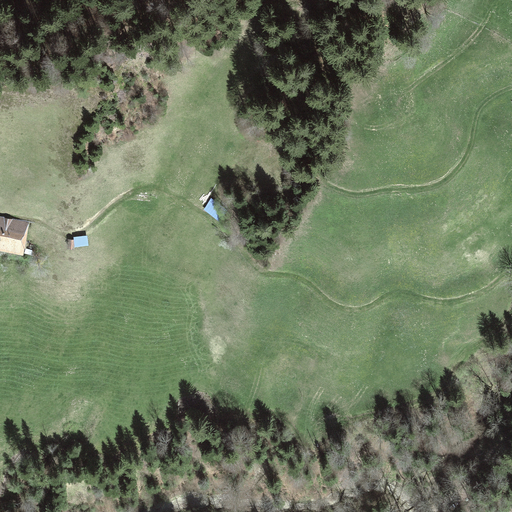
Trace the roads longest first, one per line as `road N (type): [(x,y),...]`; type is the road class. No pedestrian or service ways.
road 1 (track): [(511,272),(451,301),(399,291),(344,308),(305,280),(256,267),(223,228),(160,188),(133,192),(75,236),(0,215)]
road 2 (track): [(511,88),(481,109),(463,167),(435,189),(362,196),(325,184)]
